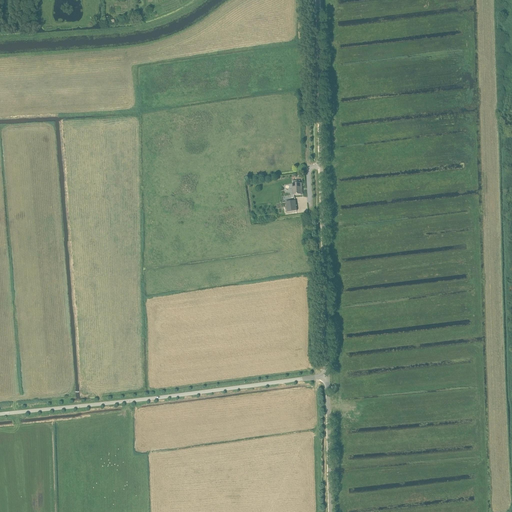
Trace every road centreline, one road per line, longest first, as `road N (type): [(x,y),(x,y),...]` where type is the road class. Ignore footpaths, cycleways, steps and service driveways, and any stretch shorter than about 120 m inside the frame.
road 1 (unclassified): [(327,375),(317,0)]
road 2 (unclassified): [(0,413),(327,375)]
road 3 (unclassified): [(330,511),(327,375)]
